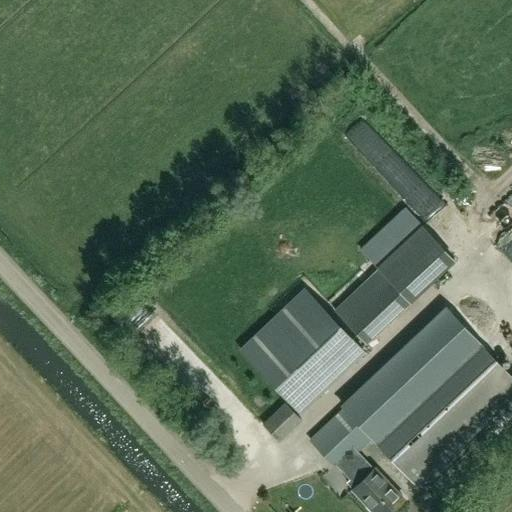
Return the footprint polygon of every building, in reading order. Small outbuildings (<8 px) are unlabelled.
[(402,210),(359,250),(370,262),(375,267),(421,224),(405,207),(402,210)] [(461,213),(449,227),(469,244),(481,229),(461,213)] [(372,277),(335,312),(365,344),(409,302),(382,275),(376,282),(372,277)] [(243,346),(297,407),(364,348),(310,288),(243,346)] [(444,347),(459,364),(375,442),(418,487),(511,397),(511,377),(480,344),(465,327),(444,347)] [(374,467),(373,468),(358,452),(452,363),(422,332),(308,440),(337,471),(343,466),(358,482),(352,489),(373,511),(389,511),(403,499),(374,467)] [(285,402),(262,425),(280,442),(302,420),(285,402)]
